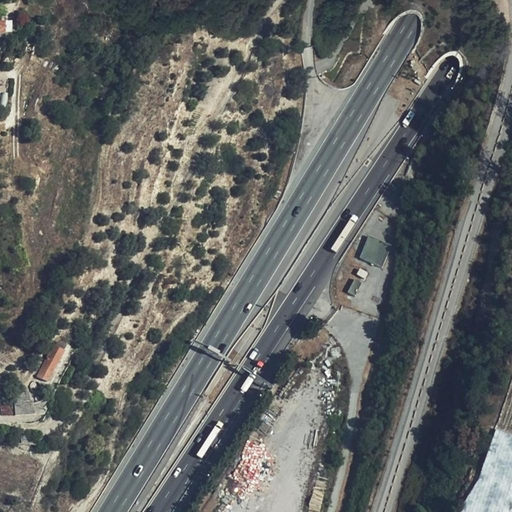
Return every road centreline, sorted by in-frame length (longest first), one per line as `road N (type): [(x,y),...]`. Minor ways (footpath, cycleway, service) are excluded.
road 1 (motorway): [(157,511),(495,0)]
road 2 (motorway): [(426,0),(112,511)]
